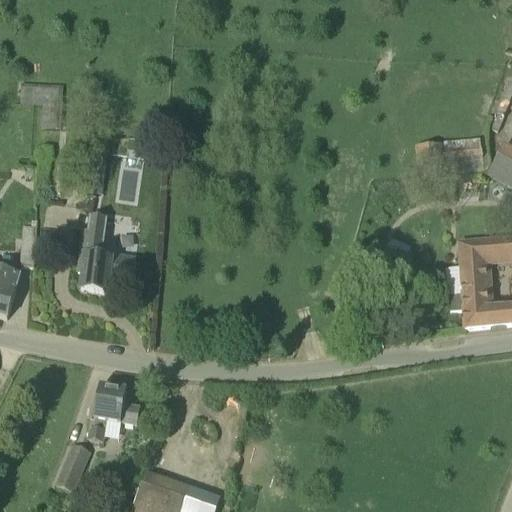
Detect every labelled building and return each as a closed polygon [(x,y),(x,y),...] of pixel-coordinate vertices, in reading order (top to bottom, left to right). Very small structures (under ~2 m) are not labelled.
[(511,76),(508,75),(489,131),(498,134),(511,95),(511,76)] [(62,134),(63,88),(22,86),(20,107),(43,108),(42,132),(62,134)] [(416,164),(482,160),(480,142),(441,144),(441,147),(415,150),(416,164)] [(511,189),(511,153),(504,149),(489,177),(511,189)] [(75,210),(79,177),(66,175),(62,208),(75,210)] [(101,257),(106,223),(91,220),(89,236),(83,235),(78,275),(84,276),(81,294),(108,298),(110,283),(131,286),(135,262),(101,257)] [(34,271),(37,223),(24,222),(21,270),(34,271)] [(511,240),(459,244),(463,298),(449,299),(450,315),(464,314),(465,333),(508,329),(506,311),(489,312),(486,266),(511,263),(511,240)] [(0,320),(7,322),(20,278),(0,272),(0,320)] [(125,409),(127,394),(100,389),(96,407),(92,406),(89,421),(93,422),(88,444),(103,446),(107,425),(121,428),(122,426),(137,429),(141,412),(125,409)] [(72,497),(90,455),(74,448),(57,490),(72,497)] [(186,511),(193,490),(145,475),(132,511),(186,511)]
